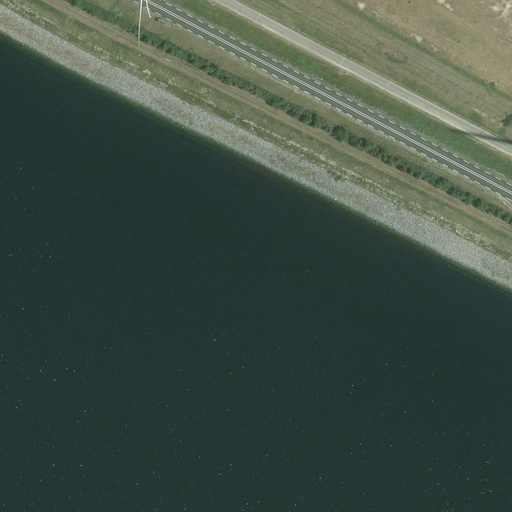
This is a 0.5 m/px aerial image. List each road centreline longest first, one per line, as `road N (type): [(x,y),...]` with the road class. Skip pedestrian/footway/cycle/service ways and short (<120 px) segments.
road 1 (primary): [(511,193),(145,0)]
road 2 (unclassified): [(511,150),(223,0)]
